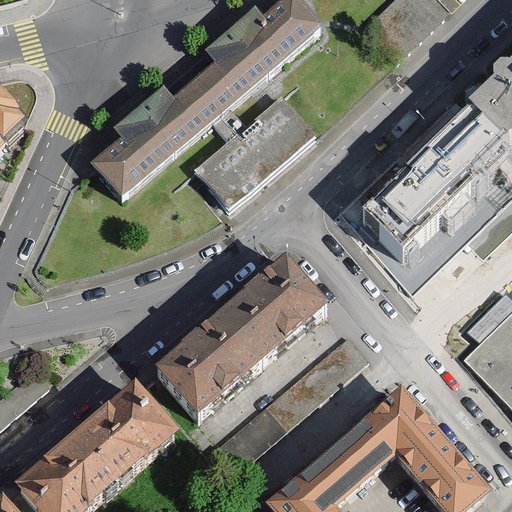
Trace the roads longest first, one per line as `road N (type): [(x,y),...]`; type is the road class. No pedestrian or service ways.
road 1 (residential): [(286,213),(511,483)]
road 2 (residential): [(286,213),(507,0)]
road 3 (residential): [(124,15),(0,279)]
road 4 (residential): [(0,461),(207,281)]
road 5 (residential): [(0,329),(207,281)]
road 6 (residential): [(0,46),(124,15)]
